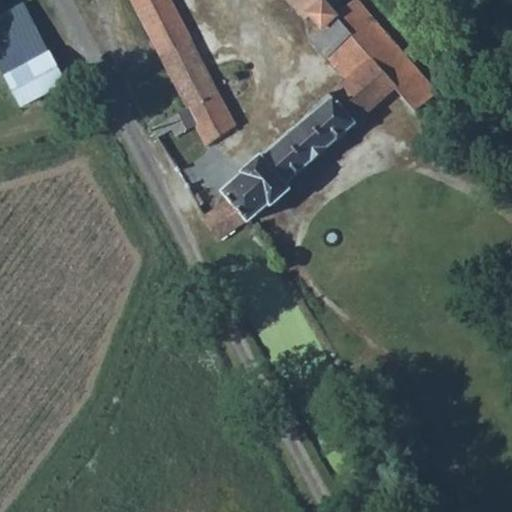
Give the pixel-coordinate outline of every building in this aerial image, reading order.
[(129,0),(185,108),(165,120),(170,129),(174,136),(193,125),(203,146),(236,124),(172,0),(129,0)] [(227,197),(246,218),(248,219),(291,187),(286,181),(394,85),(414,108),(437,89),(359,0),(347,0),(334,11),(318,26),(306,35),(343,78),(325,94),(327,97),(263,153),(261,151),(239,170),(241,173),(220,190),(227,197)] [(285,0),(302,19),(308,15),(323,0),(285,0)] [(323,0),(308,15),(318,26),(334,11),(324,0),(323,0)] [(0,17),(0,68),(22,109),(67,85),(25,4),(0,17)] [(154,126),(160,134),(170,129),(165,120),(154,126)] [(203,214),(216,238),(246,218),(227,197),(203,214)]
